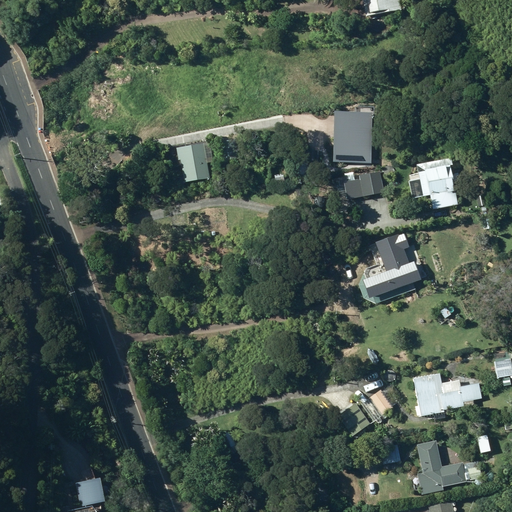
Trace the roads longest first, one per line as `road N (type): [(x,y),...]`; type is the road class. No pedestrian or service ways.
road 1 (tertiary): [(3,75),(164,511)]
road 2 (residential): [(26,511),(32,261),(0,142)]
